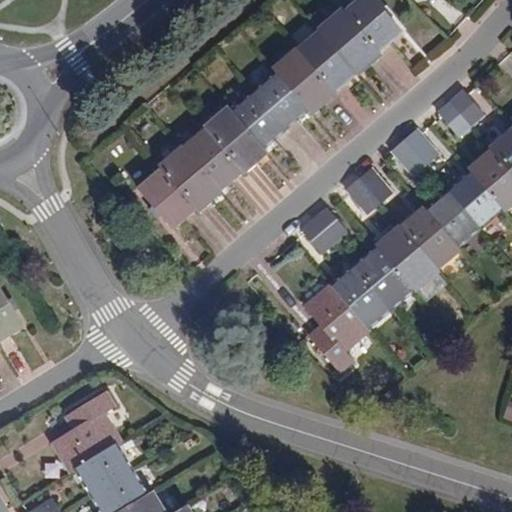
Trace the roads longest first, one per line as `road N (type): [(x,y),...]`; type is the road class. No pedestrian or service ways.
road 1 (residential): [(511,9),(175,315),(129,343)]
road 2 (residential): [(511,501),(214,401),(129,343)]
road 3 (residential): [(129,343),(19,162)]
road 4 (residential): [(129,343),(0,420)]
